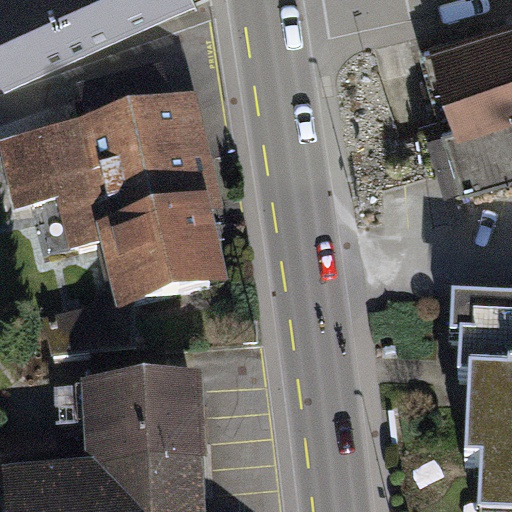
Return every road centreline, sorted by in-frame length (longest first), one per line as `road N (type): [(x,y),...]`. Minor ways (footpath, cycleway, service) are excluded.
road 1 (secondary): [(272,37),(338,511)]
road 2 (residential): [(272,37),(424,0)]
